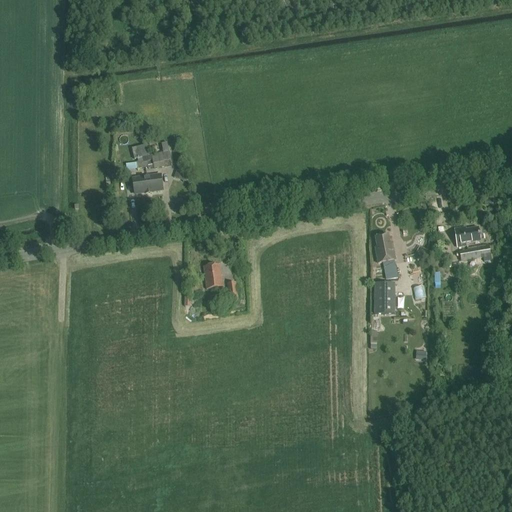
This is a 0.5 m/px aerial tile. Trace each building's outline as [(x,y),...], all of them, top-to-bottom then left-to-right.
[(137,163),(151,162),(150,147),(136,148),(137,163)] [(150,157),(152,165),(167,160),(165,153),(150,157)] [(163,191),(161,176),(150,177),(150,176),(144,177),(144,178),(133,180),(135,195),(146,193),(146,194),(152,193),(152,192),(163,191)] [(467,231),(466,228),(455,230),(457,248),(467,247),(466,245),(481,242),(478,229),(467,231)] [(390,245),(388,236),(375,238),(378,252),(376,253),(378,265),(396,261),(392,245),(390,245)] [(220,274),(219,266),(204,268),(206,281),(205,281),(206,291),(224,288),(222,276),(221,277),(220,274)] [(238,302),(235,284),(227,285),(229,303),(238,302)] [(395,285),(375,285),(375,315),(395,315),(395,285)]
